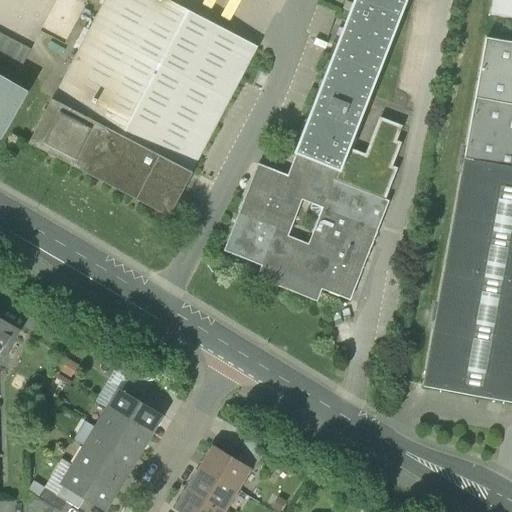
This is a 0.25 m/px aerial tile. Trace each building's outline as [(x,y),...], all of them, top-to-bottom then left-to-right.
[(256,49),(177,6),(164,0),(107,0),(54,101),(191,173),(256,49)] [(339,172),(341,173),(350,150),(407,0),(354,0),(295,155),(303,158),(339,172)] [(511,0),(492,0),(490,15),(511,18),(511,0)] [(31,50),(21,45),(11,40),(0,35),(0,34),(0,59),(11,65),(21,70),(31,50)] [(511,43),(486,39),(423,387),(511,403),(511,43)] [(0,137),(0,138),(25,94),(0,79),(0,137)] [(193,174),(191,173),(54,101),(52,100),(29,144),(170,218),(193,174)] [(341,173),(339,172),(335,181),(386,201),(398,170),(392,168),(401,145),(396,143),(402,128),(380,119),(366,156),(350,150),(341,173)] [(390,203),(386,201),(335,181),(339,172),(303,158),(295,180),(258,166),(224,252),(262,267),(257,279),(317,303),(321,291),(350,302),(390,203)] [(0,360),(13,339),(8,336),(13,329),(17,331),(18,330),(0,318),(0,360)] [(8,336),(13,339),(17,331),(13,329),(8,336)] [(383,373),(395,375),(397,361),(386,359),(383,373)] [(133,370),(126,381),(148,394),(155,383),(133,370)] [(142,404),(148,394),(126,381),(121,390),(142,404)] [(121,390),(109,410),(150,435),(145,431),(150,424),(155,427),(162,416),(142,404),(121,390)] [(109,410),(97,429),(139,454),(134,450),(138,443),(143,446),(150,435),(109,410)] [(145,431),(150,435),(155,427),(150,424),(145,431)] [(97,429),(86,448),(127,473),(122,469),(127,462),(132,465),(139,454),(97,429)] [(239,448),(241,449),(260,461),(267,451),(245,438),(239,448)] [(134,450),(139,454),(143,446),(138,443),(134,450)] [(213,447),(200,468),(238,491),(251,469),(234,460),(213,447)] [(86,448),(74,467),(116,492),(116,491),(111,488),(115,481),(120,484),(127,473),(86,448)] [(254,471),(260,461),(241,449),(234,460),(251,469),(254,471)] [(122,469),(127,473),(132,465),(127,462),(122,469)] [(109,503),(116,492),(74,467),(62,486),(85,500),(99,508),(104,500),(109,503)] [(200,468),(188,488),(225,511),(238,491),(200,468)] [(111,488),(116,491),(120,484),(115,481),(111,488)] [(69,503),(79,509),(85,500),(62,486),(56,496),(69,503)] [(224,511),(225,511),(188,488),(175,509),(179,511),(224,511)] [(56,509),(60,511),(63,511),(69,503),(56,496),(47,490),(41,500),(56,509)] [(26,491),(26,511),(53,511),(56,509),(41,500),(26,491)] [(104,500),(99,508),(104,511),(109,503),(104,500)]
